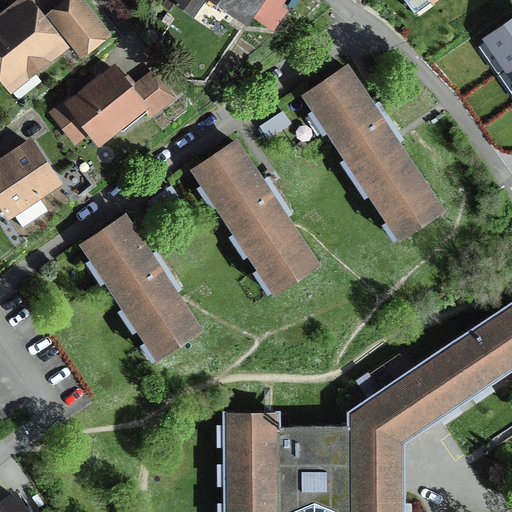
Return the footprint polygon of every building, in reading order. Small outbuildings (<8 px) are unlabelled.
[(106,36),(77,0),(68,0),(48,16),(67,39),(81,28),(94,45),(106,36)] [(216,0),(247,21),(261,0),(216,0)] [(26,73),(59,47),(24,3),(0,21),(0,73),(1,75),(13,77),(23,69),(26,73)] [(511,22),(488,40),(511,73),(511,22)] [(365,114),(371,110),(345,70),(305,96),(399,236),(439,210),(424,188),(418,192),(365,114)] [(121,132),(145,112),(113,71),(70,105),(67,101),(51,114),(59,125),(75,112),(98,141),(111,130),(112,131),(121,132)] [(254,188),(260,184),(233,144),(194,171),(275,291),(314,264),(293,233),(287,237),(254,188)] [(54,183),(29,145),(0,164),(0,201),(8,213),(54,183)] [(143,262),(149,258),(122,218),(83,245),(157,356),(197,330),(182,308),(176,312),(143,262)] [(399,511),(399,470),(399,441),(495,375),(492,371),(503,364),(505,369),(511,364),(511,304),(363,404),(349,414),(349,427),(274,427),(274,415),(225,415),(225,511),(399,511)] [(416,367),(404,350),(358,382),(369,398),(416,367)] [(0,506),(0,511),(22,511),(13,498),(0,506)]
